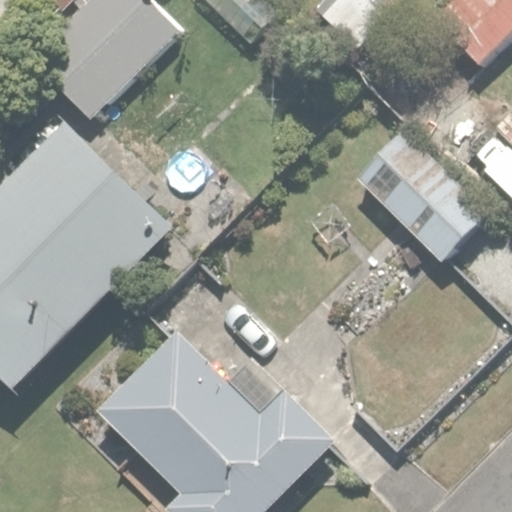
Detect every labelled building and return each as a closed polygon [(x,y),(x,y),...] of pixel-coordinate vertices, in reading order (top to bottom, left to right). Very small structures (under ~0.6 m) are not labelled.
[(85,0),(33,52),(93,113),(182,25),(157,0),(85,0)] [(52,0),(63,9),(71,0),(52,0)] [(511,0),(443,0),(435,8),(484,59),(511,32),(511,0)] [(445,46),(398,95),(491,185),(511,163),(511,153),(487,129),(509,106),(445,46)] [(0,187),(0,369),(14,383),(170,220),(65,119),(0,187)] [(408,122),(359,174),(446,256),(494,204),(408,122)] [(176,327),(99,406),(182,487),(165,505),(172,511),(253,511),(328,435),(279,388),(260,408),(176,327)]
